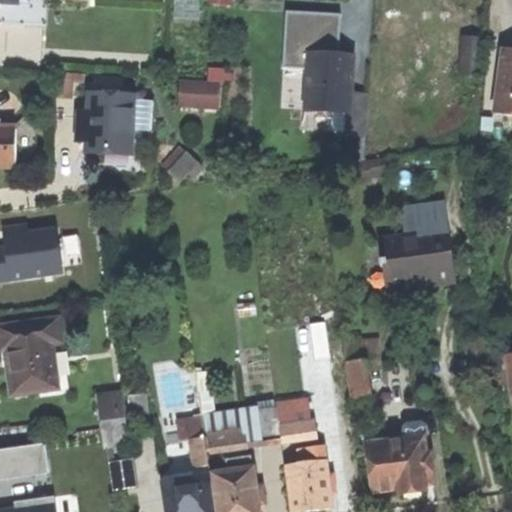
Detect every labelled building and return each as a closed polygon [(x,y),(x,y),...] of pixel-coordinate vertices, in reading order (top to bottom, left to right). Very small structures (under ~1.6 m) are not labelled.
[(0,0),(0,25),(46,28),(47,0),(0,0)] [(286,14),(283,68),(308,70),(308,55),(338,57),(341,17),(286,14)] [(464,77),(478,78),(481,39),(464,38),(462,66),(465,66),(464,77)] [(308,70),(305,111),(350,113),(353,58),(338,57),(308,55),(308,70)] [(511,56),(503,55),(495,113),(511,115),(511,56)] [(220,85),(181,83),(180,107),(219,108),(220,85)] [(87,153),(108,154),(131,154),(133,99),(91,96),(89,115),(80,115),(79,142),(88,142),(87,148),(87,153)] [(131,154),(108,154),(107,166),(140,168),(144,100),(133,99),(131,154)] [(27,116),(14,127),(14,169),(36,169),(36,125),(27,116)] [(0,168),(14,169),(14,127),(0,127),(0,126),(0,120),(0,119),(0,168)] [(186,150),(168,170),(179,180),(188,170),(194,176),(203,166),(186,150)] [(405,209),(408,235),(425,233),(425,231),(444,229),(441,205),(405,209)] [(3,231),(3,238),(28,235),(27,228),(3,231)] [(437,283),(454,281),(448,233),(445,233),(444,229),(425,231),(425,233),(408,235),(409,237),(382,241),(384,260),(382,260),(383,266),(386,266),(389,289),(437,283)] [(5,249),(0,249),(0,282),(63,274),(57,231),(28,235),(3,238),(4,244),(5,249)] [(12,396),(58,390),(51,344),(61,343),(58,320),(0,328),(0,345),(1,352),(6,351),(8,367),(12,396)] [(346,339),(347,359),(365,356),(366,364),(383,362),(380,337),(364,340),(363,336),(346,339)] [(487,337),(470,339),(471,351),(489,349),(487,337)] [(491,366),(489,349),(471,351),(473,369),(491,366)] [(353,403),(371,401),(366,364),(365,356),(347,359),(349,373),(351,387),(353,403)] [(332,375),(334,389),(351,387),(349,373),(332,375)] [(98,382),(103,411),(125,407),(121,378),(98,382)] [(353,416),(353,403),(351,387),(334,389),(332,389),(335,419),(353,416)] [(147,396),(130,398),(133,425),(150,423),(147,396)] [(276,402),(277,407),(279,424),(312,419),(308,397),(276,402)] [(109,446),(131,443),(125,407),(103,411),(109,446)] [(260,409),(263,439),(281,437),(279,424),(277,407),(260,409)] [(211,446),(247,442),(243,409),(207,413),(211,446)] [(312,419),(279,424),(281,437),(282,439),(318,433),(317,418),(312,419)] [(369,441),(375,488),(400,485),(401,492),(412,490),(427,488),(425,471),(434,469),(432,450),(427,451),(423,421),(407,423),(408,436),(369,441)] [(206,436),(193,438),(195,465),(208,463),(206,436)] [(301,447),(303,461),(288,463),(295,511),(321,508),(332,506),(330,490),(327,472),(323,444),(301,447)] [(0,477),(48,471),(44,446),(0,452),(0,477)] [(229,470),(215,471),(219,511),(260,511),(253,453),(227,456),(229,470)] [(333,472),(327,472),(330,490),(336,489),(333,472)] [(215,511),(211,483),(193,485),(192,473),(167,477),(163,480),(167,511),(215,511)] [(17,506),(0,508),(0,511),(54,511),(53,501),(40,503),(39,495),(16,498),(17,506)]
